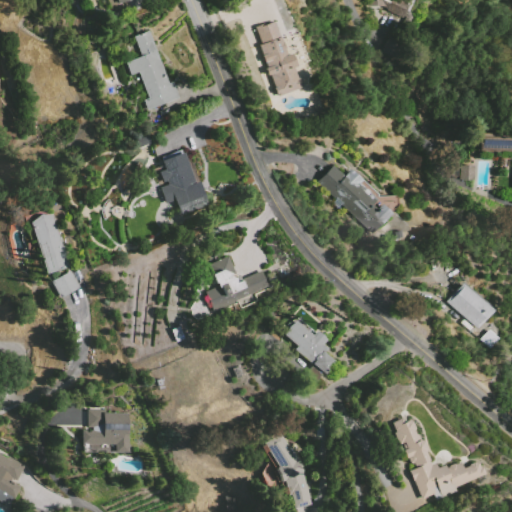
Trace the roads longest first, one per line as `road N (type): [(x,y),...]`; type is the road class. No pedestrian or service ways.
road 1 (residential): [(511,416),(307,243),(262,170),(193,0)]
road 2 (residential): [(0,408),(76,371),(81,297)]
